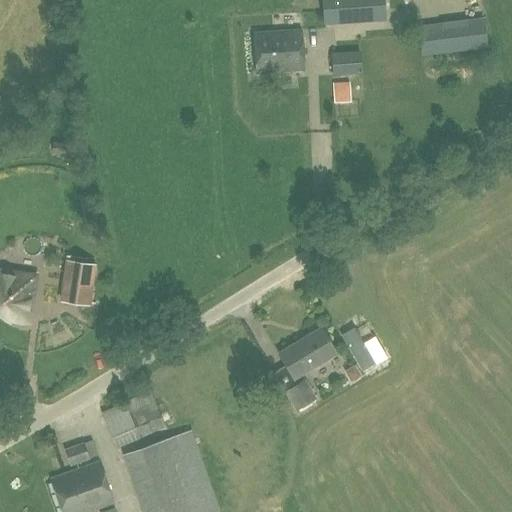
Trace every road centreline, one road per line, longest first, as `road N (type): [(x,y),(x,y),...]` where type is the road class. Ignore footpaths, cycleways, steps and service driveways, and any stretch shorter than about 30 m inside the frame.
road 1 (unclassified): [(0,447),(388,199)]
road 2 (track): [(388,199),(511,128)]
